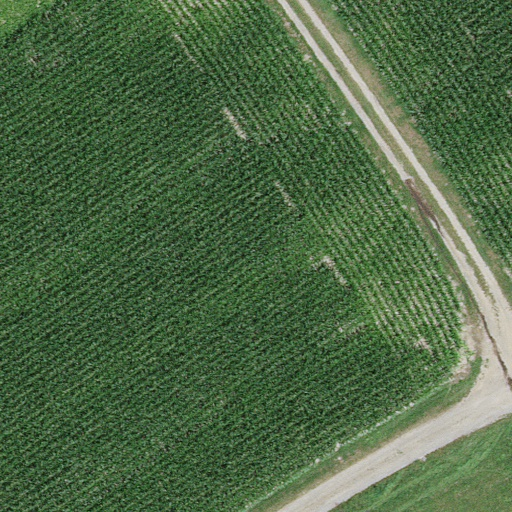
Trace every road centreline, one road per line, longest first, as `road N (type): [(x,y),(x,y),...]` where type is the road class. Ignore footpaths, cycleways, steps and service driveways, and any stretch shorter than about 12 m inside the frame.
road 1 (track): [(511,359),(490,303),(285,0)]
road 2 (track): [(511,393),(297,511)]
